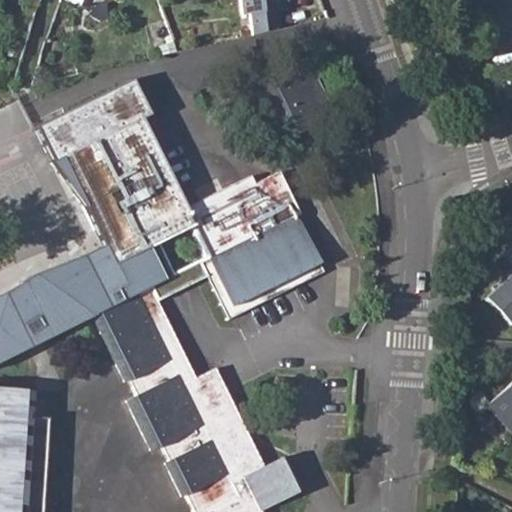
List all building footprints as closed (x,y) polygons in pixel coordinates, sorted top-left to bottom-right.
[(236,0),(239,15),(246,14),(249,36),(277,30),(274,10),(285,9),(284,0),(236,0)] [(302,59),(261,79),(291,138),(332,116),(302,59)] [(0,511),(26,511),(33,417),(34,391),(35,372),(91,315),(128,296),(155,282),(152,276),(169,267),(173,274),(208,258),(183,208),(139,120),(148,116),(130,81),(34,128),(51,165),(60,160),(82,207),(102,246),(0,296),(0,511)] [(492,86),(497,100),(511,95),(511,91),(508,81),(492,86)] [(51,165),(82,207),(60,160),(51,165)] [(209,370),(194,378),(155,299),(203,276),(212,271),(228,300),(234,297),(237,302),(309,267),(306,262),(315,257),(295,215),(299,213),(278,171),(252,184),(247,176),(183,208),(208,258),(173,274),(169,267),(152,276),(155,282),(128,296),(91,315),(124,382),(127,380),(135,395),(124,400),(149,451),(159,446),(167,462),(164,463),(182,498),(184,497),(191,511),(258,511),(259,511),(300,491),(283,456),(263,466),(222,384),(217,387),(209,370)] [(347,255),(319,198),(307,205),(336,261),(347,255)] [(511,218),(506,212),(497,227),(509,239),(511,235),(511,218)] [(227,319),(323,271),(315,257),(306,262),(309,267),(237,302),(234,297),(228,300),(212,271),(203,276),(227,319)] [(511,275),(497,289),(511,305),(511,275)] [(466,357),(464,376),(479,377),(481,358),(466,357)] [(217,387),(222,384),(213,368),(209,370),(217,387)] [(511,379),(485,405),(511,434),(511,433),(511,379)] [(26,511),(42,511),(48,417),(33,417),(26,511)]
